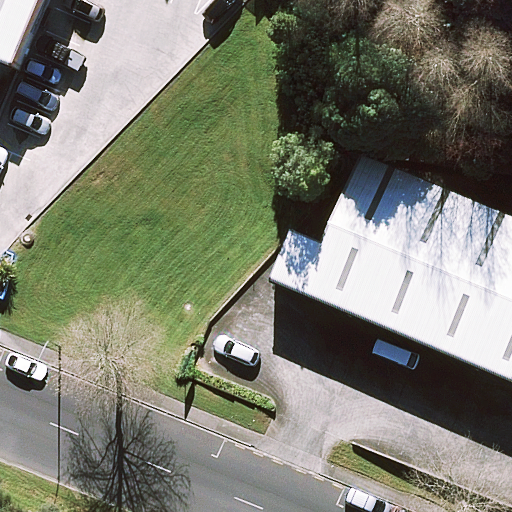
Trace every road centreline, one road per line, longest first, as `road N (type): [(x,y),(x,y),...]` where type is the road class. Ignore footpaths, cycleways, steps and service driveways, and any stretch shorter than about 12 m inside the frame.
road 1 (tertiary): [(305,511),(0,393)]
road 2 (unknown): [(511,410),(477,434),(390,429),(316,443),(278,501)]
